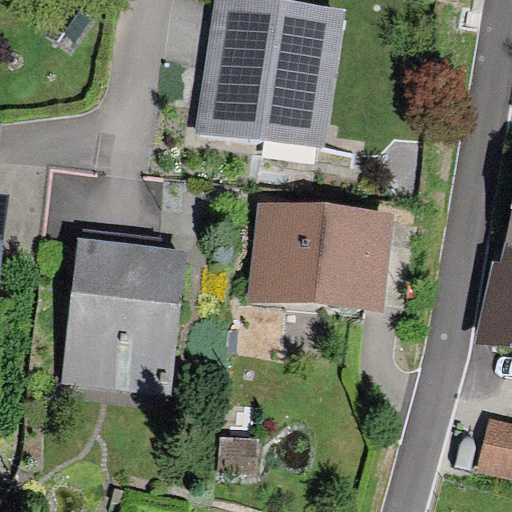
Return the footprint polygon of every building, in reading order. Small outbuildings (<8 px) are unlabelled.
[(345,9),(266,0),(214,0),(196,133),(325,148),(345,9)] [(395,214),(259,203),(249,302),(385,312),(395,214)] [(511,210),(500,263),(494,262),(475,344),(511,352),(511,210)] [(188,252),(79,238),(62,383),(171,395),(188,252)] [(511,423),(489,419),(477,474),(511,481),(511,423)]
